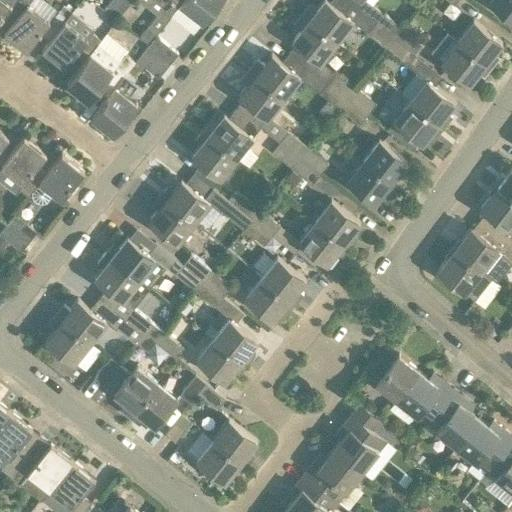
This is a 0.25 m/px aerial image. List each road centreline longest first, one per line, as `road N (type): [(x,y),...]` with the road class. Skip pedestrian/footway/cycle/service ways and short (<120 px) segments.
road 1 (residential): [(193,511),(0,367)]
road 2 (residential): [(399,285),(398,257),(511,95)]
road 3 (residential): [(123,175),(252,5)]
road 4 (residential): [(0,330),(123,175)]
road 5 (residential): [(123,175),(0,83)]
road 6 (residential): [(511,383),(399,285)]
road 7 (residential): [(296,435),(251,398),(303,332)]
road 8 (residential): [(296,435),(337,382),(338,360),(303,332)]
